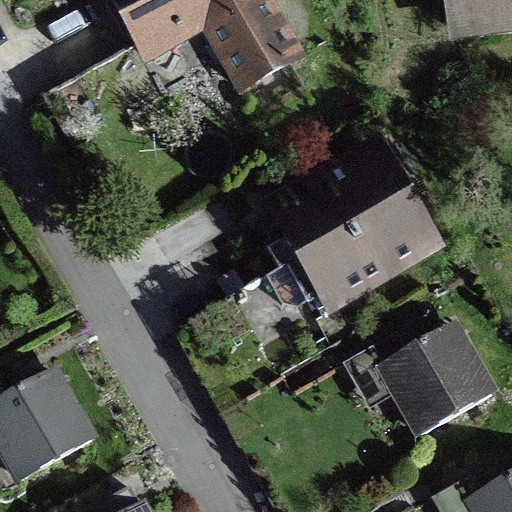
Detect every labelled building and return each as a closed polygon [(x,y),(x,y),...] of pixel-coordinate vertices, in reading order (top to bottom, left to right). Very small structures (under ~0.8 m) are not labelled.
[(111,0),(152,70),(213,35),(251,100),(307,68),(269,3),(274,0),(111,0)] [(511,0),(462,0),(467,46),(511,42),(511,0)] [(394,150),(283,215),(338,310),(450,245),(394,150)] [(226,300),(172,330),(188,359),(242,329),(226,300)] [(242,329),(188,359),(204,387),(258,357),(242,329)] [(410,433),(485,396),(454,334),(380,370),(410,433)] [(258,357),(204,387),(218,414),(273,384),(258,357)] [(88,445),(53,381),(0,410),(0,456),(16,484),(88,445)] [(268,492),(322,461),(289,403),(234,434),(268,492)] [(268,492),(278,511),(350,511),(322,461),(268,492)] [(511,511),(511,484),(472,505),(475,511),(511,511)]
